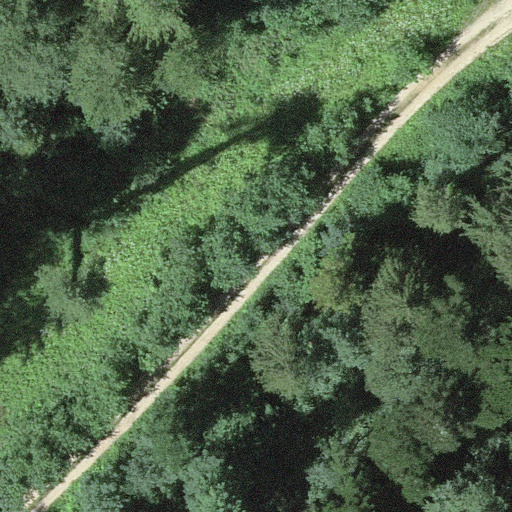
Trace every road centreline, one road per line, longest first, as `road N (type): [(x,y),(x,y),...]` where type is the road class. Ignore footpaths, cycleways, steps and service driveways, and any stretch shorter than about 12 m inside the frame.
road 1 (track): [(16,511),(417,94),(511,28)]
road 2 (track): [(368,0),(331,24),(0,374)]
